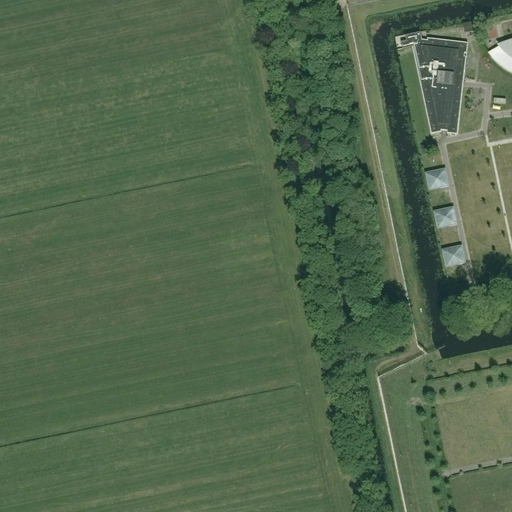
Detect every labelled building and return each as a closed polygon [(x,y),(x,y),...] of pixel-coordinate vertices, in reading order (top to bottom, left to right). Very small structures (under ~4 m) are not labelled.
[(495,26),(485,28),(487,41),(498,39),(495,26)] [(447,134),(457,135),(468,43),(427,38),(428,41),(422,40),(420,32),(405,36),(406,41),(401,42),(402,49),(412,47),(431,136),(441,134),(441,132),(447,133),(447,134)] [(511,39),(506,42),(499,44),(499,45),(489,51),(491,54),(494,56),(496,58),(498,60),(501,63),(503,64),(506,66),(509,68),(511,70),(511,69),(511,39)] [(425,172),(429,190),(449,186),(445,168),(425,172)] [(434,211),(437,229),(457,225),(454,207),(434,211)] [(441,250),(445,268),(465,263),(461,245),(441,250)]
